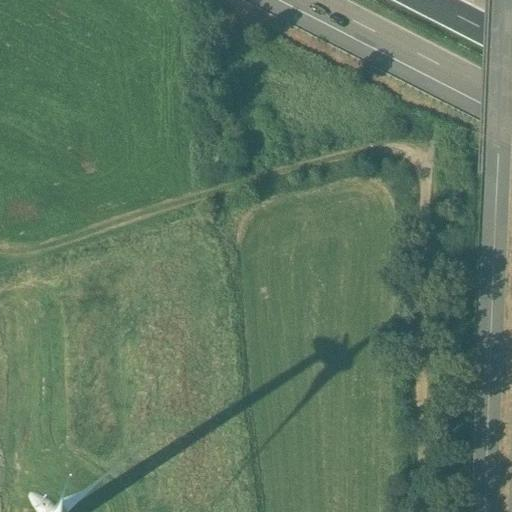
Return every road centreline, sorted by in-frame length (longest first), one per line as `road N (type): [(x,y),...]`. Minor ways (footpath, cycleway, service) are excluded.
road 1 (secondary): [(491,511),(511,23)]
road 2 (motorway): [(295,0),(511,110)]
